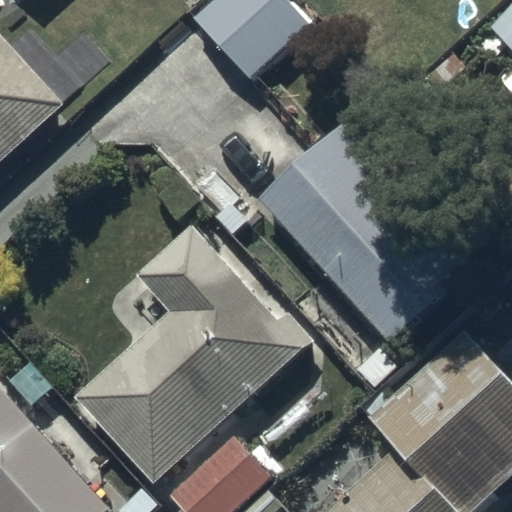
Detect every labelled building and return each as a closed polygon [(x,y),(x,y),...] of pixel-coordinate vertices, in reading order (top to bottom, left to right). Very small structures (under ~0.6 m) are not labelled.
[(32,0),(42,10),(53,0),(32,0)] [(229,0),(199,28),(258,94),(318,40),(281,0),(229,0)] [(0,187),(73,122),(0,41),(0,187)] [(353,138),(266,217),(397,362),(484,283),(353,138)] [(143,294),(176,329),(83,413),(163,502),(324,355),(296,324),(285,334),(201,242),(143,294)] [(496,511),(511,498),(511,391),(472,348),(374,439),(403,471),(358,511),(496,511)] [(107,511),(0,389),(0,511),(107,511)] [(240,448),(176,508),(180,511),(288,511),(274,497),(280,491),(240,448)]
